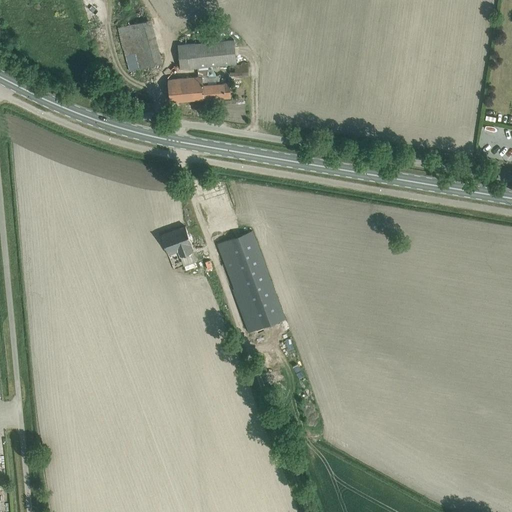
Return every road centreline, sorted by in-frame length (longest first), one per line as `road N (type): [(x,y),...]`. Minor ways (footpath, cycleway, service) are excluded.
road 1 (primary): [(511,199),(178,143)]
road 2 (unclassified): [(511,179),(179,123)]
road 3 (unclassified): [(511,213),(179,157)]
road 4 (unclassified): [(28,511),(0,204)]
road 5 (unclassified): [(272,413),(179,157)]
road 6 (unclassified): [(179,157),(96,136),(0,93)]
road 7 (primary): [(178,143),(67,112),(0,78)]
